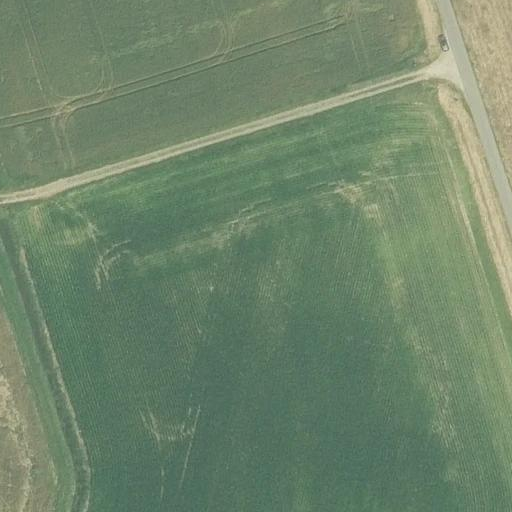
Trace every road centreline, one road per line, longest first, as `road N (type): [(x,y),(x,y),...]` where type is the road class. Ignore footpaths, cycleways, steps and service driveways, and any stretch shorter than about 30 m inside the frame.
road 1 (track): [(462,61),(0,202)]
road 2 (unclassified): [(511,218),(442,0)]
